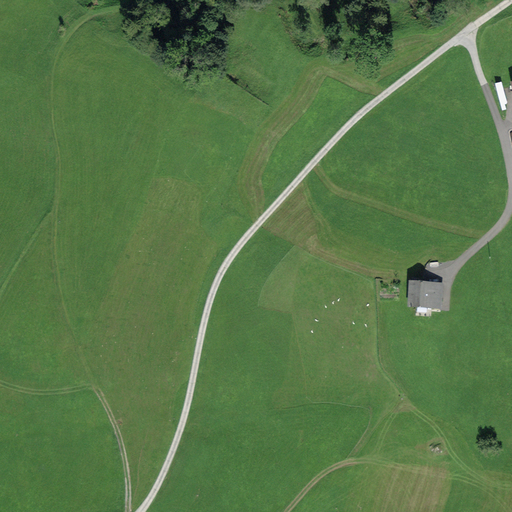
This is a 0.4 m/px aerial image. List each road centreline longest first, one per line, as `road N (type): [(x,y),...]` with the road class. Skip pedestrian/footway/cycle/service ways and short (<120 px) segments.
road 1 (track): [(509,0),(356,115),(232,251),(214,282),(177,436),(139,511)]
road 2 (track): [(466,30),(511,169)]
